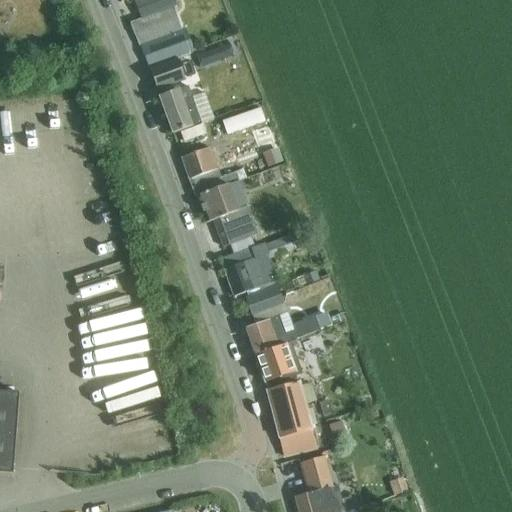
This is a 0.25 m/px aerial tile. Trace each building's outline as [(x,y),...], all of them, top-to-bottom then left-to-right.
[(182,32),(173,9),(169,11),(165,0),(140,0),(136,2),(142,20),(130,24),(139,47),(141,47),(176,34),(182,32)] [(185,56),(176,34),(141,47),(149,70),(185,56)] [(185,81),(178,60),(148,71),(156,91),(185,81)] [(189,88),(160,99),(173,136),(213,121),(204,95),(193,99),(189,88)] [(195,199),(197,198),(230,186),(247,180),(244,171),(221,180),(210,150),(181,161),(195,199)] [(211,193),(197,198),(206,224),(219,220),(221,226),(216,228),(223,249),(230,246),(258,236),(248,208),(236,212),(229,193),(229,192),(231,191),(230,186),(211,193)] [(267,255),(224,271),(233,298),(264,288),(263,285),(276,281),(267,255)] [(319,280),(316,273),(303,278),(306,286),(319,280)] [(277,287),(245,299),(252,317),(284,305),(277,287)] [(339,331),(357,326),(351,307),(333,312),(339,331)] [(257,327),(246,331),(255,356),(294,342),(296,341),(298,341),(298,342),(319,334),(315,320),(292,329),(293,332),(285,335),(279,319),(257,327)] [(294,342),(255,356),(265,385),(302,371),(293,347),(299,345),(298,342),(298,341),(296,341),(294,342)] [(316,451),(303,406),(317,402),(312,384),(299,388),(298,386),(267,394),(285,459),(316,451)] [(0,473),(13,474),(19,394),(0,392),(0,473)] [(347,412),(325,417),(328,430),(350,426),(347,412)] [(322,456),(297,463),(306,496),(328,490),(331,489),(326,472),(322,456)] [(344,511),(340,496),(331,498),(328,490),(306,496),(295,499),(298,511),(344,511)]
